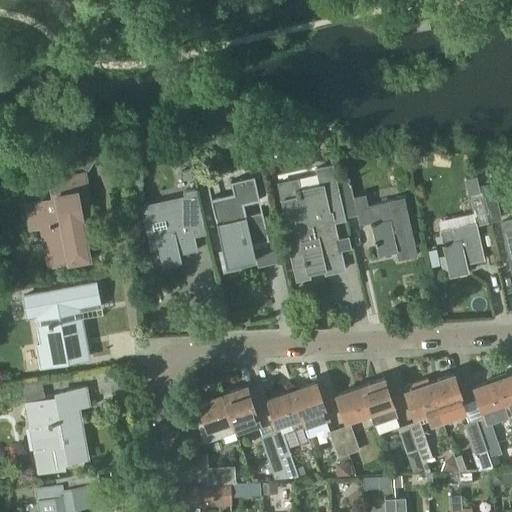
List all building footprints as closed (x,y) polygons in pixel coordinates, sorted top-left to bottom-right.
[(261,117),(260,129),(272,130),(273,118),(261,117)] [(66,152),(86,165),(99,145),(80,133),(79,132),(79,133),(66,152)] [(295,195),(281,198),(287,226),(284,227),(296,279),(309,276),(309,278),(310,277),(309,272),(322,269),(324,274),(325,274),(325,273),(344,269),(333,221),(345,218),(344,216),(339,190),(337,183),(332,164),(316,167),(319,183),(299,188),(299,187),(294,188),(295,195)] [(78,204),(90,202),(83,170),(48,178),(52,197),(24,203),(29,226),(40,224),(48,263),(89,255),(78,204)] [(477,175),(465,177),(468,194),(471,193),(481,191),(477,175)] [(244,205),(259,201),(254,176),(231,182),(234,193),(212,198),(210,187),(208,187),(225,265),(255,258),(252,244),(268,240),(262,211),(246,215),(244,205)] [(403,196),(363,204),(361,195),(353,197),(349,181),(337,183),(339,190),(344,216),(357,213),(360,224),(372,221),(379,252),(396,248),(397,253),(415,249),(403,196)] [(201,211),(195,186),(183,189),(188,213),(152,221),(162,265),(179,261),(178,254),(196,250),(188,214),(201,211)] [(483,195),(488,220),(501,217),(495,193),(483,195)] [(439,229),(449,273),(467,269),(465,262),(485,258),(477,222),(488,220),(483,195),(470,198),(473,214),(475,221),(439,229)] [(511,271),(511,209),(511,210),(511,212),(511,218),(501,221),(508,256),(511,272),(511,271)] [(59,276),(63,295),(41,299),(45,321),(39,323),(44,347),(38,348),(41,365),(48,363),(50,372),(58,370),(57,361),(87,355),(77,305),(90,302),(83,271),(59,276)] [(465,410),(461,400),(452,373),(429,382),(438,408),(441,419),(465,410)] [(511,412),(511,373),(497,378),(510,413),(511,412)] [(397,416),(393,403),(384,378),(360,386),(369,412),(373,424),(397,416)] [(510,413),(497,378),(474,386),(484,417),(477,420),(485,445),(497,441),(489,420),(510,413)] [(291,390),(299,416),(304,428),(328,418),(315,381),(291,390)] [(414,416),(438,408),(429,382),(405,390),(414,416)] [(236,430),(239,429),(258,422),(246,385),(239,387),(222,393),(235,430),(236,430)] [(336,394),(345,420),(369,412),(360,386),(336,394)] [(85,387),(69,390),(55,393),(56,397),(35,401),(24,403),(37,473),(65,468),(76,466),(75,458),(86,456),(77,407),(88,405),(85,387)] [(267,399),(277,424),(291,419),(295,431),(304,428),(299,416),(291,390),(267,399)] [(195,414),(205,442),(237,431),(236,430),(235,430),(222,393),(199,401),(203,412),(195,414)] [(407,424),(416,449),(423,468),(425,472),(430,470),(426,459),(432,456),(428,445),(419,419),(407,424)] [(485,445),(477,420),(465,424),(474,449),(485,445)] [(339,427),(347,453),(358,449),(350,423),(339,427)] [(397,427),(406,453),(413,472),(423,468),(416,449),(407,424),(397,427)] [(291,457),(281,427),(270,431),(286,477),(297,474),(291,457)] [(347,453),(339,427),(328,430),(337,456),(347,453)] [(286,477),(270,431),(259,435),(268,460),(275,481),(286,477)] [(501,468),(491,468),(492,478),(498,478),(502,474),(501,468)] [(77,511),(76,505),(97,501),(92,470),(58,477),(60,483),(37,488),(41,511),(77,511)] [(237,483),(236,470),(206,471),(207,484),(230,483),(235,483),(237,483)] [(392,486),(391,477),(378,477),(378,486),(392,486)] [(189,505),(208,504),(231,503),(230,496),(230,483),(207,484),(188,484),(189,505)] [(235,483),(230,483),(230,496),(243,495),(242,483),(237,483),(235,483)] [(460,511),(460,494),(451,495),(451,511),(460,511)] [(473,511),(474,506),(464,507),(463,494),(460,494),(460,511),(473,511)] [(385,498),(385,511),(394,511),(393,497),(385,498)] [(405,511),(404,497),(393,497),(394,511),(405,511)]
